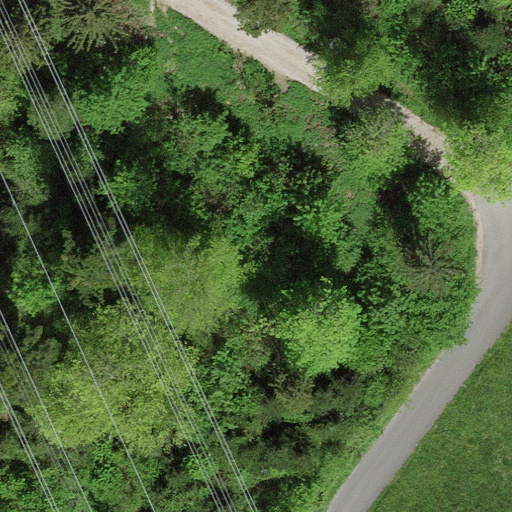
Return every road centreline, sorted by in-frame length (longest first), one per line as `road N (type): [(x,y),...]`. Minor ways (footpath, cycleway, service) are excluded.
road 1 (track): [(166,0),(511,186)]
road 2 (residential): [(336,511),(511,272)]
